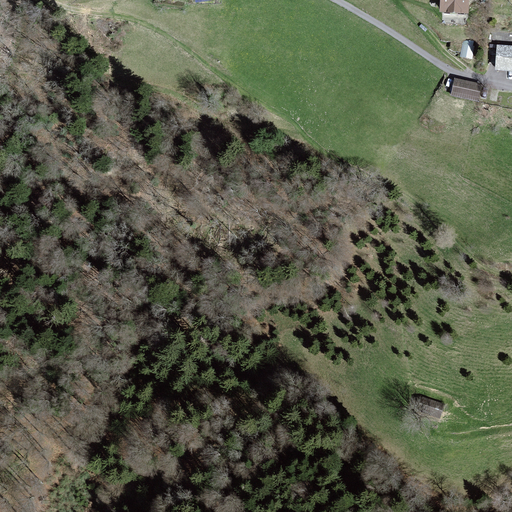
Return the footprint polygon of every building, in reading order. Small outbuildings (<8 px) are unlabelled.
[(443,0),(443,12),(466,13),(466,0),(443,0)] [(511,44),(502,44),(500,70),(511,70),(511,44)] [(470,58),(472,47),(464,46),(462,57),(470,58)] [(490,88),(460,79),(455,95),(485,104),(490,88)] [(444,406),(423,399),(419,411),(440,418),(444,406)]
